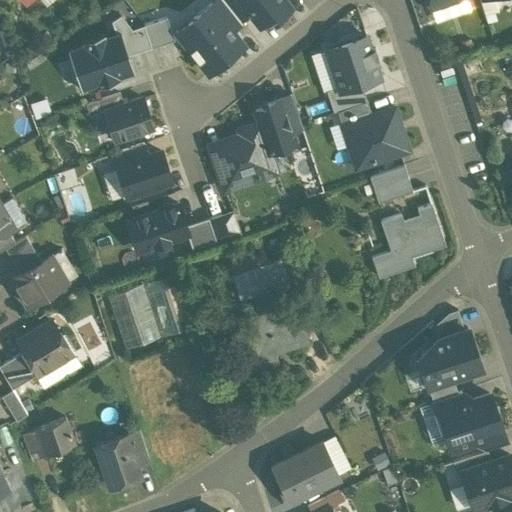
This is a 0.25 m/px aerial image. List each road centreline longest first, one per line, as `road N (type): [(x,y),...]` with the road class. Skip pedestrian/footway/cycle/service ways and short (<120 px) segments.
road 1 (residential): [(484,261),(234,458)]
road 2 (residential): [(390,0),(484,261)]
road 3 (residential): [(344,0),(184,125)]
